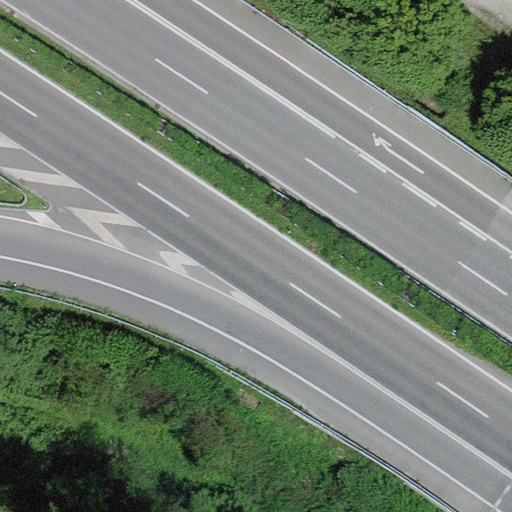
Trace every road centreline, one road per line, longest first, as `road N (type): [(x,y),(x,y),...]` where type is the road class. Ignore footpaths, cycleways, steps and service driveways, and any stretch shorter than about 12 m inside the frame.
road 1 (trunk): [(0,95),(511,435)]
road 2 (trunk): [(0,243),(164,291),(511,461)]
road 3 (trunk): [(310,164),(59,0)]
road 4 (trunk): [(310,164),(108,0)]
road 5 (trunk): [(511,298),(310,164)]
